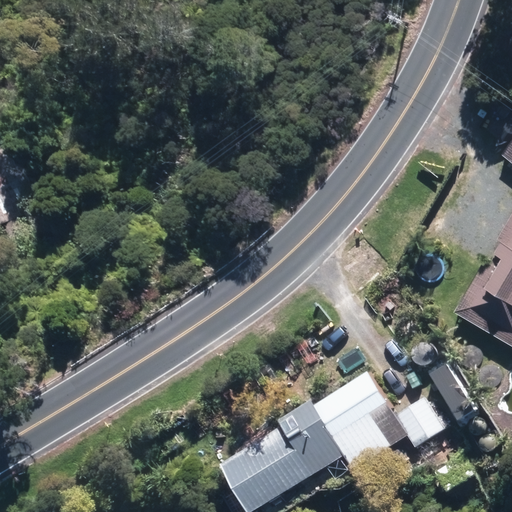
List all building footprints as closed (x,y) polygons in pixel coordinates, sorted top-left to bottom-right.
[(0,234),(10,230),(0,204),(0,234)] [(511,253),(480,308),(511,326),(511,253)] [(415,354),(414,356),(415,358),(415,360),(416,363),(417,364),(419,366),(421,367),(423,368),(425,369),(427,369),(429,369),(432,368),(434,367),(435,366),(444,381),(462,372),(450,351),(440,356),(440,354),(439,352),(438,350),(437,348),(436,346),(434,345),(432,344),(430,343),(427,343),(425,343),(423,344),(421,345),(419,346),(417,348),(416,350),(415,352),(415,354)] [(379,413),(394,403),(372,371),(320,406),(316,400),(227,460),(262,511),(270,511),(351,458),(362,475),(402,448),(379,413)] [(403,414),(424,448),(469,420),(447,386),(403,414)] [(459,470),(469,485),(485,475),(475,459),(459,470)]
